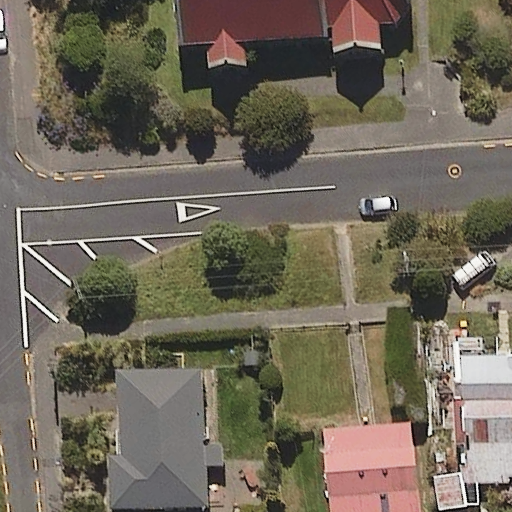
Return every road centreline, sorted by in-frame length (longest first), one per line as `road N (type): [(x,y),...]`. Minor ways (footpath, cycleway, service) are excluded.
road 1 (residential): [(511,173),(38,210),(0,220)]
road 2 (residential): [(0,361),(18,412),(25,511)]
